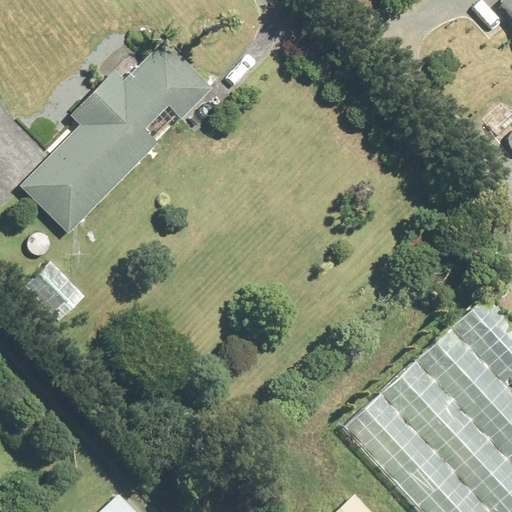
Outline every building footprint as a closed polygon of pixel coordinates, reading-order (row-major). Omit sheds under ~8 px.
[(511,0),(495,0),(487,9),(511,34),(511,0)] [(70,133),(14,191),(60,235),(201,90),(155,45),(114,87),(107,80),(62,126),(70,133)] [(511,239),(494,256),(511,274),(511,239)] [(42,267),(17,294),(52,325),(76,298),(42,267)] [(511,511),(511,332),(477,296),(333,430),(411,511),(511,511)] [(370,511),(352,493),(333,511),(370,511)] [(128,511),(115,498),(100,511),(128,511)]
